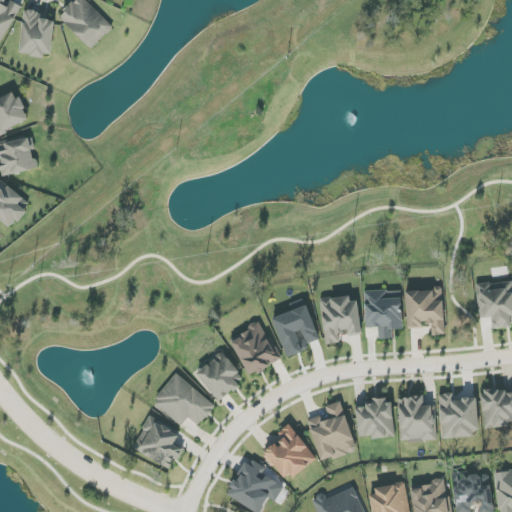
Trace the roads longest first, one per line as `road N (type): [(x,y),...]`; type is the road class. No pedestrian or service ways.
road 1 (residential): [(187,511),(230,435),(304,385),(335,374),(511,356)]
road 2 (residential): [(0,388),(72,459),(120,489),(183,511)]
